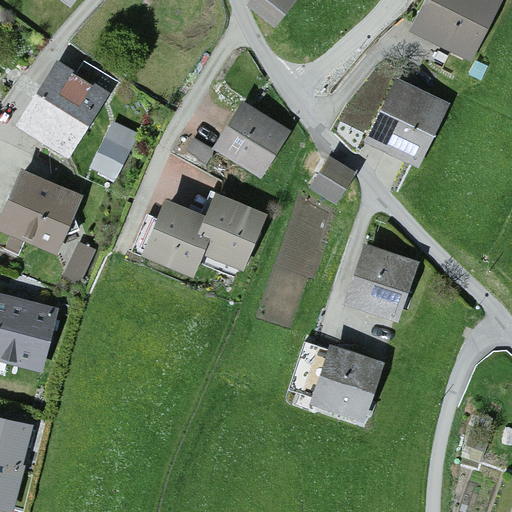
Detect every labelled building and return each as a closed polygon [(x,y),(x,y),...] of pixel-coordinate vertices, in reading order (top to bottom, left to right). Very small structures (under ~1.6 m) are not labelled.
[(292,1),(291,0),(255,0),(252,4),(275,23),(292,1)] [(498,0),(431,0),(417,29),(470,56),(498,0)] [(57,67),(22,123),(68,152),(103,96),(57,67)] [(444,106),(398,84),(371,139),(417,162),(444,106)] [(285,133),(244,107),(218,148),(260,173),(285,133)] [(135,135),(112,124),(92,166),(115,177),(135,135)] [(351,175),(330,161),(315,185),(336,199),(351,175)] [(78,197),(22,174),(1,226),(56,249),(78,197)] [(264,216),(218,196),(207,221),(167,205),(146,254),(191,273),(201,250),(242,267),(264,216)] [(92,268),(98,247),(83,243),(77,264),(92,268)] [(414,265),(368,249),(350,300),(396,316),(414,265)] [(52,312),(0,298),(0,357),(38,367),(52,312)] [(379,365),(332,349),(330,354),(306,345),(292,388),(317,396),(315,402),(361,417),(379,365)] [(25,429),(0,422),(0,505),(5,507),(25,429)]
